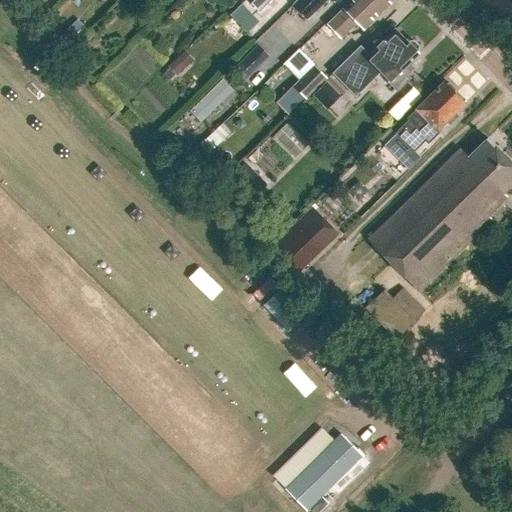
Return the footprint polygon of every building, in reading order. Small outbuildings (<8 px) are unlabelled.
[(257,0),(247,0),(235,12),(252,30),(270,13),(257,0)] [(327,0),(332,0),(333,1),(334,0),(295,0),(291,4),(306,20),(327,0)] [(389,5),(384,0),(352,0),(342,10),(343,11),(326,26),(341,40),(356,25),(362,31),(389,5)] [(408,64),(418,54),(417,52),(417,48),(418,47),(412,41),(412,42),(408,42),(406,40),(405,41),(394,30),(367,55),(359,46),(331,73),(352,97),(377,74),(395,92),(409,79),(406,76),(413,69),(408,64)] [(176,77),(194,61),(185,51),(167,67),(176,77)] [(246,80),(261,64),(250,53),(234,69),(246,80)] [(92,72),(100,64),(93,57),(85,65),(92,72)] [(304,97),(324,78),(313,65),(292,85),(304,97)] [(437,131),(460,107),(460,102),(442,83),(406,119),(408,121),(395,133),(413,152),(424,141),(427,144),(439,133),(437,131)] [(223,122),(208,138),(216,146),(232,130),(223,122)] [(294,158),(307,145),(286,124),(273,138),(294,158)] [(507,199),(502,194),(511,184),(511,164),(487,139),(468,158),(460,150),(367,241),(419,294),(478,236),(476,234),(491,220),(488,218),(507,199)] [(203,157),(211,150),(204,141),(195,149),(203,157)] [(266,186),(250,170),(263,157),(257,151),(244,164),(231,176),(253,199),(266,186)] [(199,192),(208,183),(199,174),(190,182),(199,192)] [(298,221),(271,248),(289,266),(316,240),(298,221)] [(309,314),(283,286),(261,306),(286,334),(309,314)] [(395,340),(424,312),(403,289),(392,299),(384,291),(365,310),(395,340)] [(320,511),(329,504),(322,497),(363,456),(341,434),(285,490),(306,511),(305,511),(320,511)]
